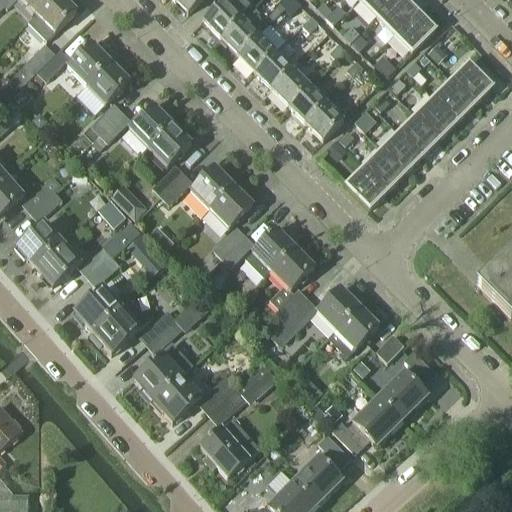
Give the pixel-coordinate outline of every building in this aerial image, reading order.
[(0,0),(0,16),(16,0),(0,0)] [(37,21),(57,0),(20,0),(18,2),(37,21)] [(57,0),(37,21),(30,28),(48,47),(55,40),(76,18),(58,0),(57,0)] [(173,0),(171,3),(177,9),(175,11),(184,20),(186,18),(188,20),(207,0),(173,0)] [(224,7),(203,27),(221,44),(241,24),(252,13),(239,0),(234,0),(226,8),(224,7)] [(285,14),(294,5),(289,0),(286,0),(279,7),(285,14)] [(377,23),(399,0),(364,0),(359,5),(377,23)] [(393,39),(416,16),(400,0),(399,0),(377,23),(393,39)] [(291,20),(300,11),(294,5),(285,14),(291,20)] [(322,22),(331,14),(324,7),(315,15),(322,22)] [(241,24),(221,44),(238,61),(258,41),(248,31),(259,20),(252,13),(241,24)] [(412,58),(435,35),(416,16),(393,39),(412,58)] [(308,37),(317,28),(311,22),(302,31),(308,37)] [(349,50),(358,41),(351,34),(342,42),(349,50)] [(254,78),(275,58),(258,41),(238,61),(254,78)] [(357,57),(366,49),(359,42),(350,50),(357,57)] [(85,92),(109,68),(90,49),(66,72),(85,92)] [(436,49),(427,58),(436,66),(445,57),(436,49)] [(336,65),(345,56),(339,50),(330,59),(336,65)] [(22,94),(55,62),(45,52),(12,84),(22,94)] [(46,88),(69,66),(60,57),(38,79),(46,88)] [(272,95),(292,75),(275,58),(254,78),(272,95)] [(353,82),(362,73),(356,67),(347,76),(353,82)] [(105,111),(129,87),(109,68),(85,92),(105,111)] [(412,83),(420,75),(413,68),(405,76),(412,83)] [(492,92),(468,68),(450,86),(474,110),(492,92)] [(359,88),(368,79),(362,73),(353,82),(359,88)] [(289,113),(309,92),(292,75),(272,95),(289,113)] [(395,100),(404,92),(397,84),(388,93),(395,100)] [(474,110),(450,86),(433,104),(457,127),(474,110)] [(306,130),(326,109),(309,92),(289,113),(306,130)] [(378,117),(387,108),(380,101),(371,110),(378,117)] [(457,127),(433,104),(416,121),(439,145),(457,127)] [(90,132),(82,139),(91,148),(98,141),(121,118),(113,109),(90,132)] [(322,147),(343,126),(326,109),(306,130),(322,147)] [(147,154),(171,130),(152,111),(128,135),(147,154)] [(98,141),(91,148),(100,156),(107,149),(130,127),(121,118),(98,141)] [(360,135),(370,126),(363,119),(353,128),(360,135)] [(439,145),(416,121),(398,139),(422,162),(439,145)] [(34,122),(30,126),(39,136),(48,127),(44,123),(34,122)] [(0,140),(9,133),(1,124),(0,124),(0,140)] [(167,173),(191,149),(171,130),(147,154),(167,173)] [(342,153),(352,143),(345,136),(335,146),(342,153)] [(422,162),(398,139),(381,156),(404,180),(422,162)] [(333,148),(326,156),(333,163),(334,164),(344,155),(335,146),(333,148)] [(404,180),(381,156),(363,174),(387,197),(404,180)] [(160,203),(182,180),(174,172),(151,194),(160,203)] [(209,216),(233,192),(213,172),(189,196),(209,216)] [(387,197),(363,174),(346,190),(370,214),(387,197)] [(0,223),(24,202),(4,180),(0,184),(0,223)] [(182,180),(160,203),(168,211),(191,189),(182,180)] [(30,219),(54,197),(61,191),(53,182),(22,210),(30,219)] [(228,236),(253,212),(233,192),(209,216),(228,236)] [(38,228),(62,207),(54,197),(30,219),(38,228)] [(34,273),(62,248),(44,227),(16,252),(34,273)] [(222,265),(244,242),(236,234),(213,256),(222,265)] [(265,283),(271,278),(295,254),(276,234),(246,264),(265,283)] [(142,241),(129,253),(139,265),(153,253),(142,241)] [(231,273),(253,251),(244,242),(222,265),(231,273)] [(53,294),(81,269),(62,248),(34,273),(53,294)] [(88,284),(112,263),(104,254),(80,274),(88,284)] [(290,297),(314,273),(295,254),(271,278),(284,291),(271,305),(279,314),(275,319),(283,326),(305,304),(297,295),(293,300),(290,297)] [(511,261),(490,284),(486,280),(476,290),(510,324),(511,322),(511,261)] [(96,293),(120,272),(112,263),(88,284),(96,293)] [(92,338),(121,312),(104,292),(74,318),(92,338)] [(335,337),(359,313),(340,294),(316,318),(335,337)] [(112,361),(150,327),(130,304),(121,312),(92,338),(112,361)] [(292,335),(314,313),(305,304),(283,326),(292,335)] [(348,363),(378,333),(359,313),(335,337),(329,343),(348,363)] [(147,351),(175,326),(168,317),(139,342),(147,351)] [(155,360),(183,335),(175,326),(147,351),(155,360)] [(387,369),(404,352),(393,341),(376,359),(387,369)] [(163,359),(133,385),(153,407),(182,381),(192,373),(183,363),(172,351),(163,359)] [(421,395),(436,380),(413,357),(404,366),(409,372),(378,404),(401,427),(427,402),(421,395)] [(219,432),(253,401),(256,405),(277,386),(263,371),(236,395),(208,420),(219,432)] [(172,429),(201,403),(182,381),(153,407),(172,429)] [(208,420),(236,395),(228,386),(200,411),(208,420)] [(376,453),(401,427),(378,404),(347,434),(341,428),(332,437),(355,461),(370,446),(376,453)] [(0,460),(0,455),(21,437),(0,413),(0,474),(7,468),(0,460)] [(260,456),(233,425),(201,453),(228,485),(260,456)] [(336,480),(351,465),(327,442),(319,451),(324,457),(293,488),(316,511),(342,487),(336,480)] [(12,500),(0,486),(0,511),(26,511),(27,500),(12,500)] [(316,511),(293,488),(268,511),(316,511)]
